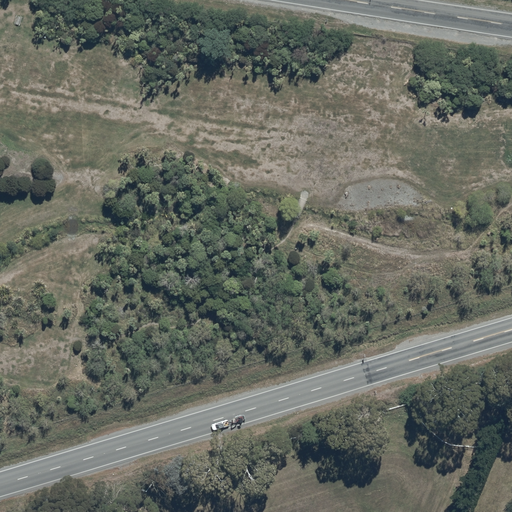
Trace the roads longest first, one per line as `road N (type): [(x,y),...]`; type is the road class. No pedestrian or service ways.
road 1 (trunk): [(511,330),(0,484)]
road 2 (secondary): [(511,25),(348,0)]
